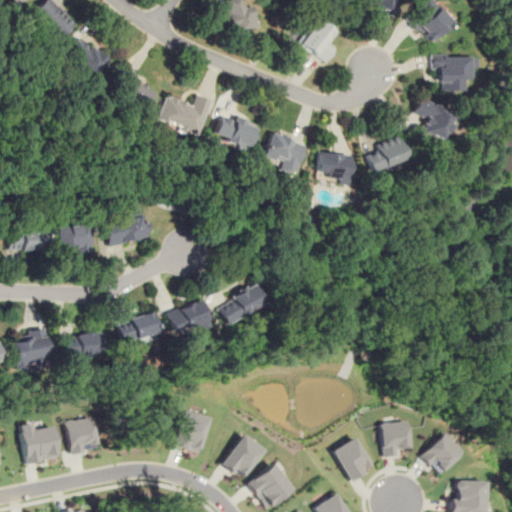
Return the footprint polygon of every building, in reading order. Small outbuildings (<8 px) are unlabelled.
[(72,23),(49,0),(42,0),(28,14),(54,40),(72,23)] [(255,29),(245,0),(227,0),(218,3),(228,37),(255,29)] [(373,3),(373,13),(390,14),(390,0),(360,0),(360,3),(373,3)] [(424,44),(450,23),(431,0),(425,0),(403,18),(424,44)] [(291,39),(320,62),(332,46),(324,40),(331,32),(310,15),(291,39)] [(106,60),(79,35),(62,52),(90,78),(106,60)] [(461,79),(470,79),(470,54),(428,54),(428,77),(438,77),(438,90),(461,90),(461,79)] [(108,90),(140,111),(152,92),(121,71),(108,90)] [(208,98),(193,92),(189,103),(164,93),(154,120),(194,136),(208,98)] [(453,113),(416,96),(409,114),(421,119),(416,130),(441,141),(453,113)] [(214,139),(249,152),(258,128),(224,114),(214,139)] [(293,171),(302,142),(268,130),(258,160),(293,171)] [(368,152),(375,173),(411,160),(403,139),(368,152)] [(327,185),(350,187),(353,156),(321,153),(319,177),(328,178),(327,185)] [(99,222),(104,245),(141,237),(136,213),(99,222)] [(53,225),(53,252),(86,252),(86,225),(53,225)] [(3,249),(41,249),(41,229),(3,229),(3,249)] [(212,303),(222,324),(261,305),(251,284),(212,303)] [(205,322),(197,299),(163,312),(171,335),(205,322)] [(113,325),(121,345),(154,331),(146,311),(113,325)] [(13,367),(46,360),(40,330),(7,336),(13,367)] [(97,354),(96,333),(59,334),(60,356),(97,354)] [(194,452),(203,417),(177,410),(168,445),(194,452)] [(62,421),(65,452),(92,450),(89,418),(62,421)] [(403,448),(400,420),(374,423),(377,457),(392,455),(391,449),(403,448)] [(22,463),(54,457),(48,426),(29,430),(27,422),(15,425),(22,463)] [(415,456),(436,474),(457,450),(436,432),(415,456)] [(257,449),(235,434),(215,463),(237,478),(257,449)] [(326,450),(345,481),(367,467),(348,437),(326,450)] [(287,489),(266,463),(242,483),(263,509),(287,489)]
